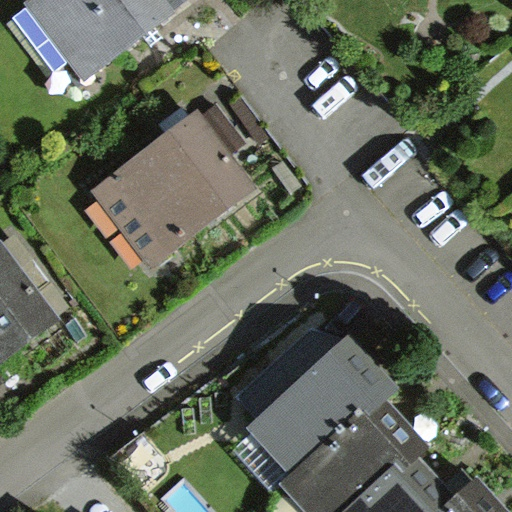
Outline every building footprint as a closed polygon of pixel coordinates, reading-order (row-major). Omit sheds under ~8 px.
[(30,0),(25,4),(84,82),(193,0),(30,0)] [(258,189),(199,111),(92,192),(152,270),(258,189)] [(0,347),(46,311),(0,253),(0,347)] [(338,338),(245,424),(289,471),(382,385),(338,338)] [(341,511),(416,443),(372,395),(280,479),(311,511),(341,511)] [(430,511),(448,495),(406,452),(342,511),(430,511)] [(498,511),(467,478),(431,511),(498,511)]
